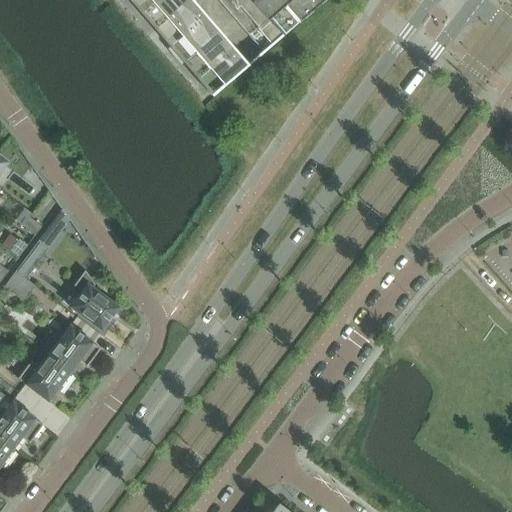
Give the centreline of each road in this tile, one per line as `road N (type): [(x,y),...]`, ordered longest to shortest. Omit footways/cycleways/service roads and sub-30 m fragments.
road 1 (tertiary): [(87,511),(474,0)]
road 2 (tertiary): [(431,0),(63,511)]
road 3 (residential): [(32,511),(149,356),(159,330),(0,95)]
road 4 (residential): [(271,458),(406,277),(448,236),(511,193)]
